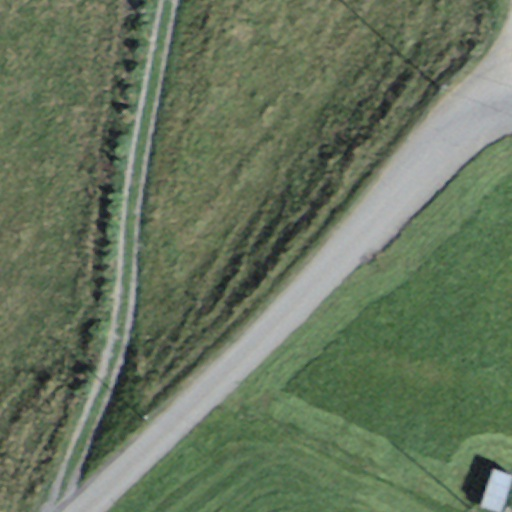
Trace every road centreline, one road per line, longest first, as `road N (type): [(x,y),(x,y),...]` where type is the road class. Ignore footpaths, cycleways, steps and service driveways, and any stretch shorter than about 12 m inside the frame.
road 1 (unclassified): [(85,511),(455,129),(475,110),(511,97)]
road 2 (track): [(64,511),(69,474),(122,320),(138,160),(171,0)]
